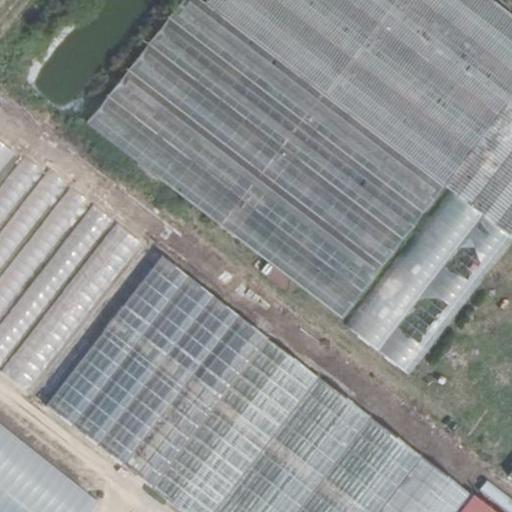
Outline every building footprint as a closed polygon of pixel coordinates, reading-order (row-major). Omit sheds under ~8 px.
[(442,185),(511,93),(511,15),(491,0),(205,0),(204,2),(442,185)] [(511,93),(442,185),(511,239),(511,93)] [(0,140),(0,171),(15,151),(0,140)] [(22,153),(0,182),(0,367),(31,390),(140,239),(114,220),(113,222),(67,188),(69,185),(45,168),(44,169),(22,153)] [(31,395),(49,405),(82,345),(64,335),(31,395)] [(457,511),(471,495),(317,376),(213,511),(457,511)] [(89,511),(102,495),(0,420),(0,511),(89,511)] [(494,511),(471,495),(457,511),(494,511)]
